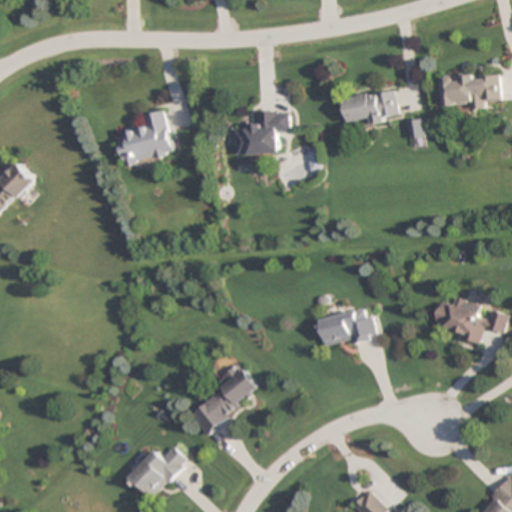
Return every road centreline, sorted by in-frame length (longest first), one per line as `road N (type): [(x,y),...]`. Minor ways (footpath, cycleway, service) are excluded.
road 1 (residential): [(457,0),(290,35),(90,41),(29,58),(0,76)]
road 2 (residential): [(242,511),(329,433),(394,413),(434,422)]
